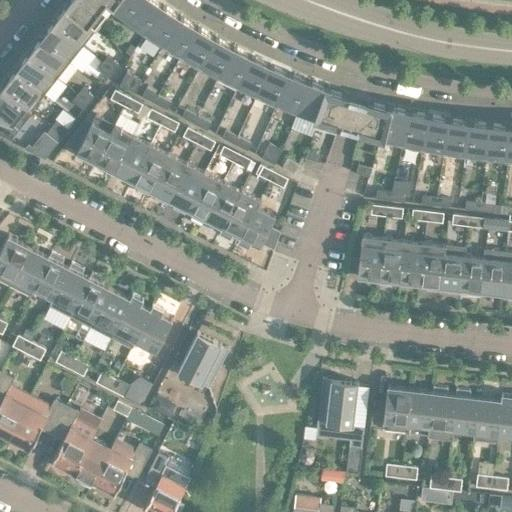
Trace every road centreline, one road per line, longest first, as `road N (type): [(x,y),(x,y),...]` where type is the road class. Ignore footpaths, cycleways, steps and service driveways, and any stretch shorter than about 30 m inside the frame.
road 1 (residential): [(0,173),(293,311)]
road 2 (residential): [(209,0),(367,69),(511,100)]
road 3 (residential): [(293,311),(511,343)]
road 4 (secondary): [(511,54),(393,33),(299,0)]
road 5 (residential): [(293,311),(344,139)]
